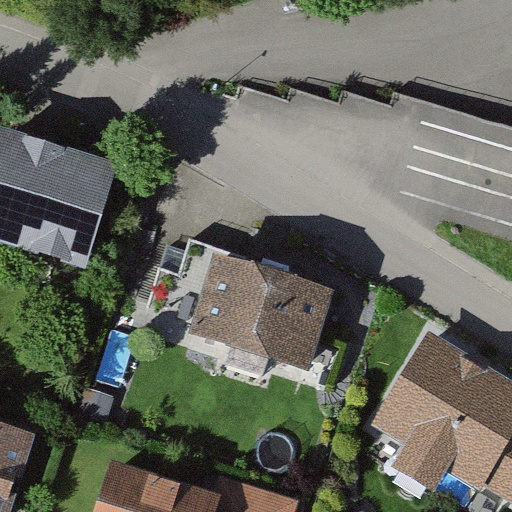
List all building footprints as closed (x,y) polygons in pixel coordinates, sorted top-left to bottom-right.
[(108,175),(0,140),(0,243),(78,269),(108,175)] [(340,307),(215,264),(185,350),(310,393),(340,307)] [(511,384),(434,341),(382,433),(406,447),(392,472),(436,496),(452,467),(511,500),(511,384)] [(12,511),(36,439),(0,427),(0,511),(12,511)] [(213,505),(106,469),(91,511),(296,511),(297,508),(221,483),(213,505)]
